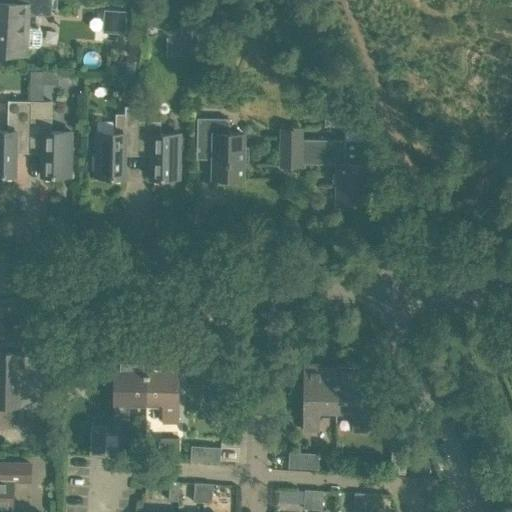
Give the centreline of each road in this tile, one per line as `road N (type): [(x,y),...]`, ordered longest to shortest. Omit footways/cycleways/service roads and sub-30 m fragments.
road 1 (unclassified): [(265,291),(0,283)]
road 2 (unclassified): [(473,511),(392,293)]
road 3 (residential): [(100,511),(102,468),(256,477)]
road 4 (residential): [(256,477),(265,291)]
road 5 (residential): [(256,477),(397,485),(408,511)]
road 6 (unclassified): [(392,293),(265,291)]
road 7 (unclassified): [(511,297),(392,293)]
